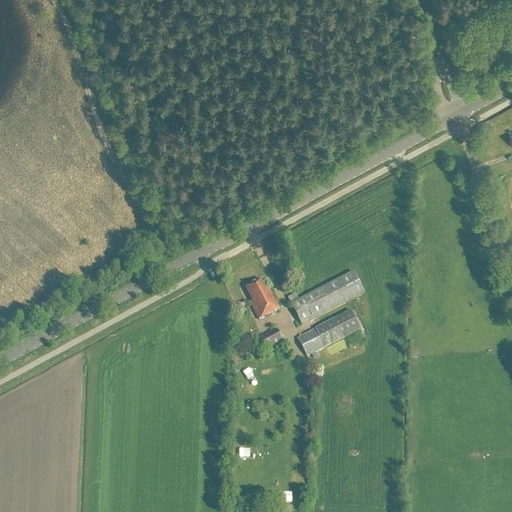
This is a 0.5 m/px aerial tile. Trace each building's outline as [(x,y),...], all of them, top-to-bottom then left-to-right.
[(353,274),(290,306),(301,327),(364,295),(353,274)] [(268,290),(265,291),(260,281),(245,289),(252,303),(250,304),(259,321),(279,310),(268,290)] [(297,340),(306,358),(360,330),(351,312),(297,340)] [(276,331),(255,342),(260,353),(282,342),(276,331)] [(250,458),(251,449),(240,448),(240,458),(250,458)] [(296,473),(305,473),(305,465),(296,465),(296,473)]
